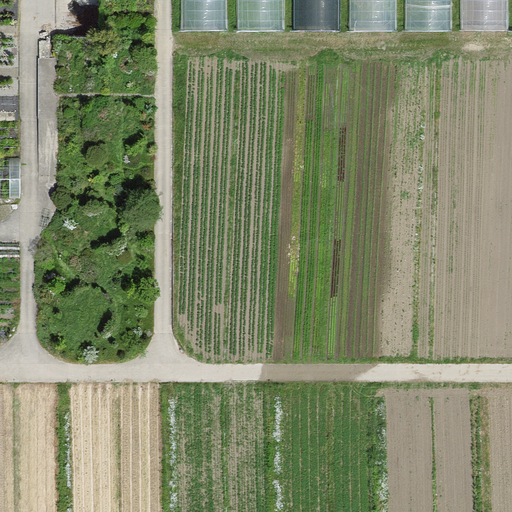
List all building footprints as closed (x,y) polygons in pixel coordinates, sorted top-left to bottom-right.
[(227,0),(180,0),(181,32),(228,32),(227,0)] [(285,0),(238,0),(238,31),(286,31),(285,0)] [(339,0),(292,0),(292,31),(339,31),(339,0)] [(395,0),(348,0),(348,34),(396,34),(395,0)] [(451,0),(404,0),(404,33),(452,33),(451,0)] [(508,0),(461,0),(461,32),(508,32),(508,0)]
